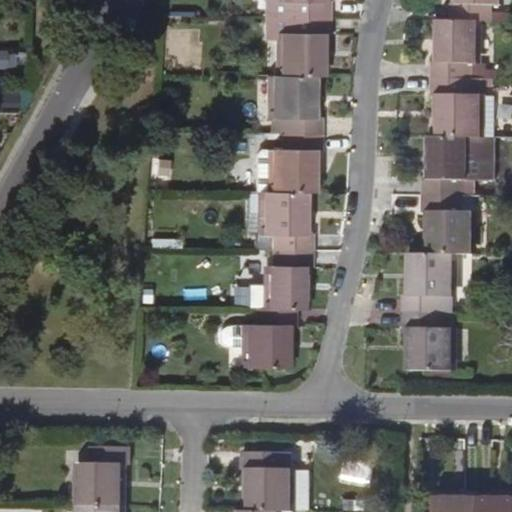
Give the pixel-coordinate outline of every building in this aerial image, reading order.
[(266,0),(266,16),(328,16),(328,0),(266,0)] [(452,3),(453,20),(478,20),(492,20),(493,3),(502,3),(502,0),(459,0),(460,3),(452,3)] [(279,39),(279,75),(314,75),(321,76),(321,32),(328,32),(328,16),(266,16),(266,38),(279,39)] [(435,61),(435,79),(473,79),(473,62),(479,62),(478,20),(453,20),(441,20),(440,60),(435,61)] [(282,117),(282,134),(320,134),(320,117),(313,117),(314,75),(279,75),(272,75),(272,117),(282,117)] [(440,138),(469,138),(496,138),(497,96),(485,96),(485,95),(473,95),(473,79),(435,79),(434,94),(441,94),(440,138)] [(271,148),(271,191),(303,192),(313,192),(313,148),(320,148),(320,134),(282,134),(282,149),(271,148)] [(426,180),(425,196),(465,197),(475,197),(475,180),(496,180),(496,138),(469,138),(440,138),(432,138),(432,180),(426,180)] [(271,234),(271,251),(310,251),(310,234),(303,234),(303,192),(271,191),(246,192),(246,231),(261,231),(261,234),(271,234)] [(431,212),(431,254),(452,254),(473,255),(473,212),(464,212),(465,197),(425,196),(425,211),(431,212)] [(267,309),(293,309),(302,309),(303,267),(310,267),(310,251),(271,251),(271,266),(266,266),(267,309)] [(406,295),(406,312),(444,312),(444,296),(452,296),(452,254),(431,254),(411,254),(411,295),(406,295)] [(264,282),(253,282),(251,306),(263,307),(264,282)] [(293,326),(293,309),(267,309),(254,309),(254,326),(245,326),(245,368),(287,369),(288,325),(293,326)] [(444,328),(444,312),(406,312),(406,328),(412,328),(411,370),(452,371),(452,328),(444,328)] [(82,465),(82,506),(122,506),(123,465),(129,465),(129,448),(91,447),(91,465),(82,465)] [(284,448),(241,447),(241,467),(248,468),(248,510),(297,511),(302,511),(303,468),(284,468),(284,448)] [(478,511),(478,495),(436,496),(436,511),(478,511)] [(511,511),(511,495),(478,495),(478,511),(511,511)]
